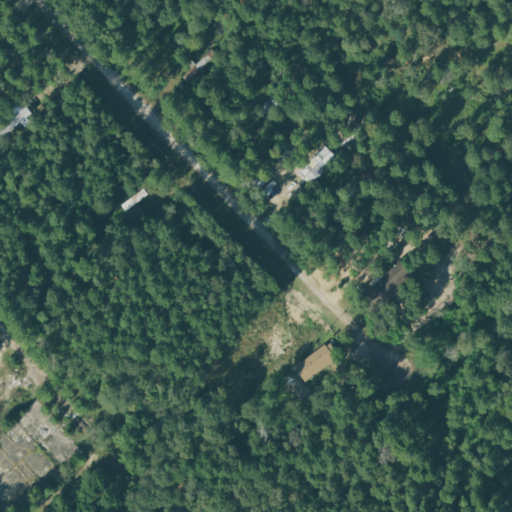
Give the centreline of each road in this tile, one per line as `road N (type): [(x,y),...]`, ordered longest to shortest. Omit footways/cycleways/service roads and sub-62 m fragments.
road 1 (residential): [(40,0),(390,368)]
road 2 (residential): [(0,328),(79,416),(106,459)]
